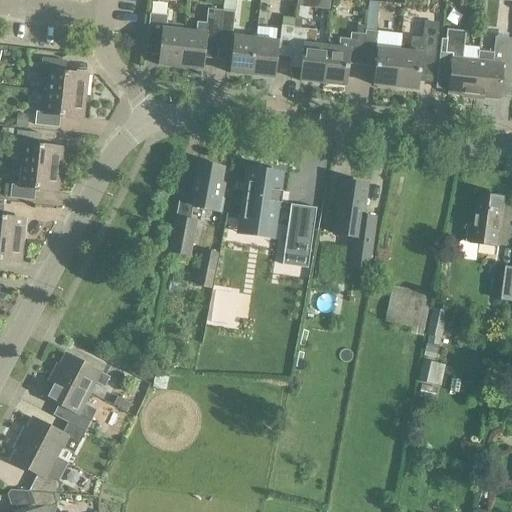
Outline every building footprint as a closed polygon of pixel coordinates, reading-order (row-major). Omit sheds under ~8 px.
[(376,32),(379,3),(369,2),(366,31),(376,32)] [(180,68),(201,70),(206,29),(220,30),(222,12),(207,10),(206,23),(196,22),(195,32),(184,30),(180,68)] [(222,12),(220,30),(232,32),(234,12),(222,11),(222,12)] [(158,66),(180,68),(184,30),(182,30),(182,26),(166,25),(167,16),(150,14),(147,34),(161,36),(158,66)] [(282,18),(281,26),(293,27),(294,19),(282,18)] [(291,39),(293,27),(281,26),(280,37),(291,39)] [(299,81),(323,83),(327,46),(314,45),(315,30),(293,28),(293,27),(291,39),(292,39),(291,47),(303,49),(299,81)] [(421,39),(411,37),(409,52),(400,51),(396,88),(416,91),(420,59),(434,61),(438,29),(423,27),(421,39)] [(363,43),(376,44),(377,32),(376,32),(366,31),(365,35),(364,35),(363,43)] [(363,47),(363,43),(364,35),(351,33),(350,41),(340,40),(339,48),(327,46),(323,83),(345,86),(349,45),(363,47)] [(229,74),(252,76),(256,38),(233,36),(229,74)] [(256,38),(252,76),(273,78),(277,41),(256,38)] [(479,52),(478,61),(474,97),(498,100),(500,81),(511,82),(511,39),(495,38),(493,54),(479,52)] [(463,47),(440,45),(436,75),(449,76),(447,94),(474,97),(478,61),(462,59),(463,47)] [(396,88),(400,51),(377,49),(373,85),(396,88)] [(48,72),(46,94),(85,99),(88,75),(64,72),(66,61),(42,58),(40,71),(48,72)] [(35,112),(34,125),(58,127),(60,116),(83,118),(85,99),(46,94),(44,113),(35,112)] [(23,145),(21,167),(60,172),(62,148),(40,146),(41,134),(17,131),(15,144),(23,145)] [(223,185),(219,184),(222,169),(211,167),(211,164),(203,163),(201,165),(198,165),(193,195),(194,195),(192,207),(216,211),(218,199),(220,200),(223,185)] [(11,185),(9,198),(33,201),(34,189),(57,191),(60,172),(21,167),(19,186),(11,185)] [(239,221),(274,226),(276,216),(275,216),(276,208),(277,208),(279,196),(278,196),(281,175),(246,169),(244,185),(243,185),(242,192),(243,193),(239,221)] [(334,235),(353,237),(349,266),(367,268),(375,218),(362,216),(366,185),(341,182),(336,213),(337,213),(334,235)] [(467,243),(498,247),(504,198),(479,195),(475,227),(469,226),(467,243)] [(0,240),(23,243),(25,220),(2,217),(3,205),(0,204),(0,240)] [(195,222),(178,219),(171,255),(188,259),(195,222)] [(307,268),(312,231),(288,228),(283,265),(307,268)] [(0,260),(21,263),(23,243),(0,240),(0,260)] [(202,251),(194,287),(210,290),(217,254),(202,251)] [(511,302),(511,293),(511,268),(497,267),(493,299),(511,302)] [(411,328),(410,334),(422,336),(430,295),(391,287),(384,323),(411,328)] [(449,314),(432,310),(428,328),(441,331),(444,319),(448,320),(449,314)] [(425,353),(436,355),(438,346),(426,344),(425,353)] [(62,354),(50,376),(88,396),(94,384),(103,389),(109,378),(62,354)] [(436,368),(422,364),(417,385),(432,388),(436,368)] [(46,385),(48,386),(42,398),(72,413),(67,423),(84,433),(90,422),(80,417),(85,406),(83,405),(88,396),(50,376),(46,385)] [(436,392),(420,388),(418,400),(434,404),(436,392)] [(130,405),(117,398),(113,405),(126,412),(130,405)] [(63,449),(68,438),(79,443),(84,433),(67,423),(61,434),(31,419),(25,429),(24,429),(18,440),(55,459),(61,448),(63,449)] [(56,494),(61,484),(48,477),(52,470),(50,469),(55,459),(18,440),(13,449),(15,450),(9,461),(36,475),(27,492),(29,492),(29,493),(52,495),(52,494),(56,494)] [(47,511),(46,507),(55,504),(52,495),(29,493),(35,511),(33,511),(47,511)]
